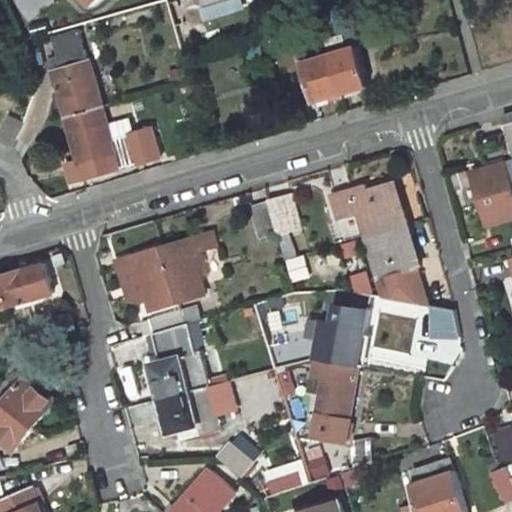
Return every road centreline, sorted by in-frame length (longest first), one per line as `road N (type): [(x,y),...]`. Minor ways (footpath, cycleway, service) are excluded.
road 1 (residential): [(74,218),(416,115)]
road 2 (residential): [(416,115),(473,346),(442,433)]
road 3 (residential): [(74,218),(102,330),(87,380),(117,472)]
